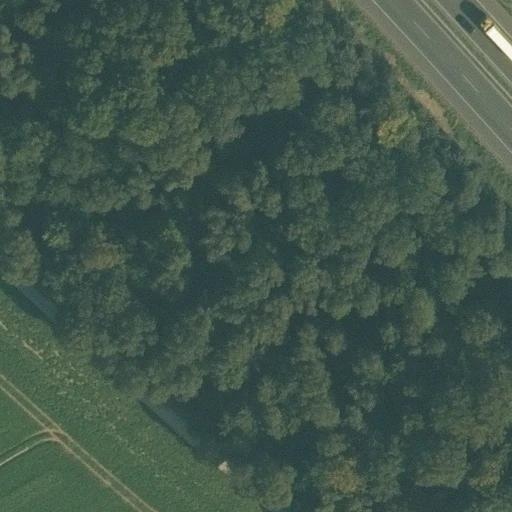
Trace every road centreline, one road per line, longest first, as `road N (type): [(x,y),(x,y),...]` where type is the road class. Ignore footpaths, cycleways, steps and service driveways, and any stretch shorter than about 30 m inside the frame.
road 1 (unclassified): [(0,265),(280,511)]
road 2 (motorway): [(392,0),(511,131)]
